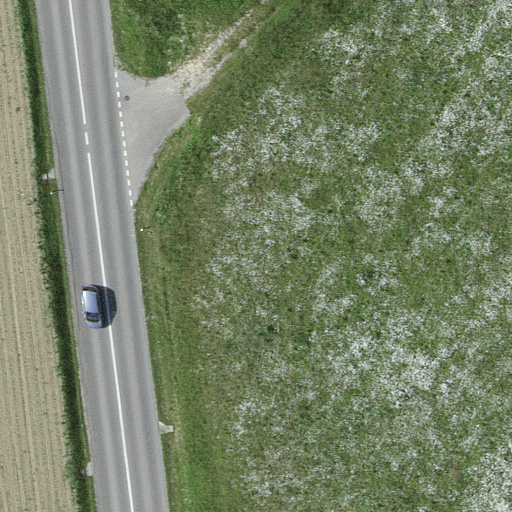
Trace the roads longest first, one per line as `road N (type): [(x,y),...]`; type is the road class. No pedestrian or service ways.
road 1 (tertiary): [(135,511),(71,0)]
road 2 (track): [(92,190),(283,0)]
